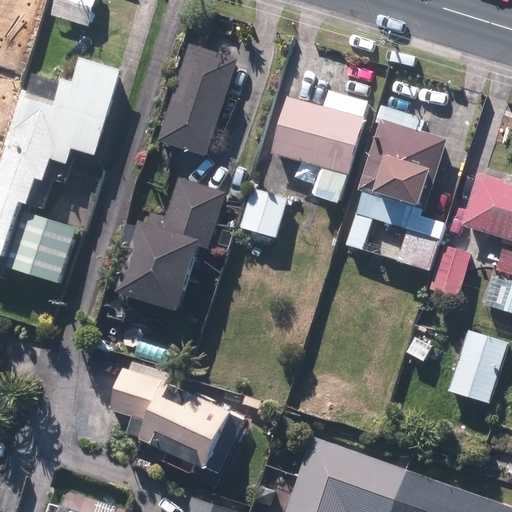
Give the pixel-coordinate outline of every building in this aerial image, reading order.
[(0,0),(0,72),(20,4),(7,0),(0,0)] [(91,29),(97,0),(59,0),(55,20),(91,29)] [(237,62),(193,48),(164,136),(208,150),(237,62)] [(86,57),(80,78),(65,79),(60,97),(26,87),(9,144),(72,162),(79,145),(101,151),(126,68),(86,57)] [(330,106),(293,96),(278,151),(324,164),(316,193),(343,200),(370,99),(334,90),(330,106)] [(377,217),(411,227),(403,253),(431,261),(443,220),(424,214),(447,140),(384,120),(346,238),(368,245),(377,217)] [(94,176),(10,151),(0,184),(0,254),(65,274),(94,176)] [(511,182),(481,175),(469,221),(511,231),(511,182)] [(173,221),(149,213),(125,288),(178,305),(201,233),(212,236),(225,192),(186,180),(173,221)] [(288,198),(254,189),(245,222),(278,231),(288,198)] [(465,302),(475,251),(444,245),(434,296),(465,302)] [(507,342),(468,330),(449,390),(488,402),(507,342)] [(428,365),(436,343),(415,334),(406,356),(428,365)] [(236,397),(125,362),(115,405),(146,417),(142,436),(214,466),(236,397)] [(511,511),(511,506),(314,440),(289,511),(511,511)] [(189,511),(240,511),(241,510),(195,496),(189,511)]
